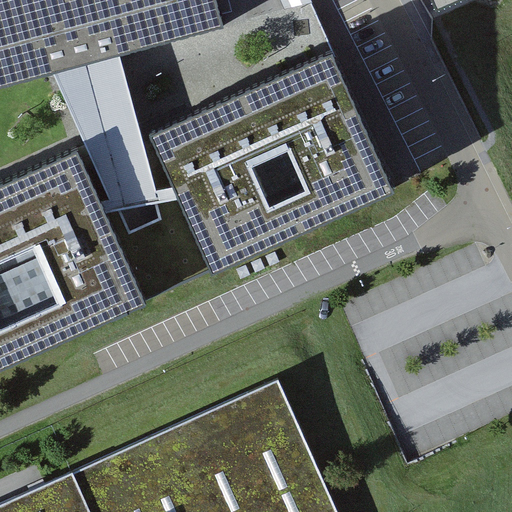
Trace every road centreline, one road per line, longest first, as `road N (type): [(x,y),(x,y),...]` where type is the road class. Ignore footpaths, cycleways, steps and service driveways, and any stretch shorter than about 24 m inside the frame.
road 1 (unclassified): [(386,0),(511,246)]
road 2 (unknown): [(511,273),(390,326),(379,353),(384,375),(398,400),(423,406)]
